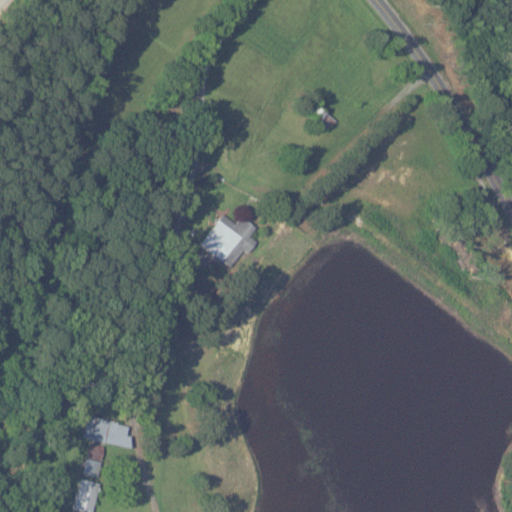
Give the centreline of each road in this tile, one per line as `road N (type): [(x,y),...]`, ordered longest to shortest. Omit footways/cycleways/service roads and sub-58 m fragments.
road 1 (residential): [(159,511),(137,414),(139,366),(197,186),(215,56),(254,0)]
road 2 (tertiary): [(380,0),(428,60),(511,205)]
